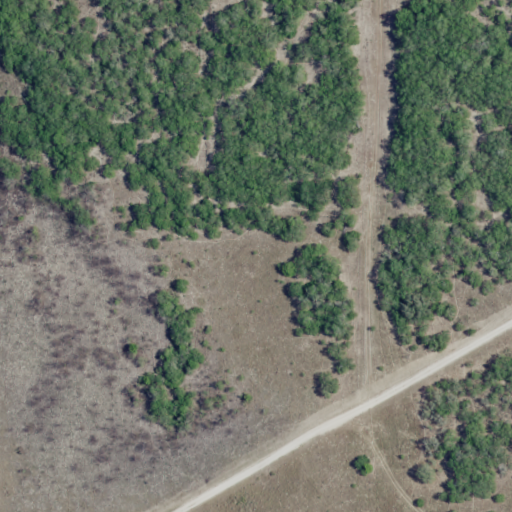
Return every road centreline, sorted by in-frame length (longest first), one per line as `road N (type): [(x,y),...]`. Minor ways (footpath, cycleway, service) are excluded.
road 1 (residential): [(511,294),(498,277),(378,224),(192,205),(159,180),(164,104),(140,32),(74,0)]
road 2 (residential): [(82,511),(264,454),(498,339),(511,311)]
